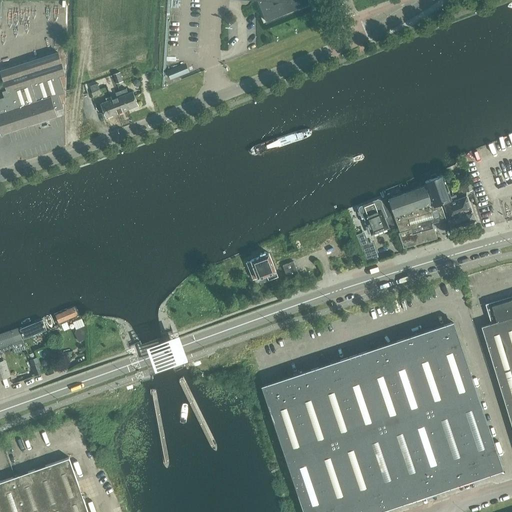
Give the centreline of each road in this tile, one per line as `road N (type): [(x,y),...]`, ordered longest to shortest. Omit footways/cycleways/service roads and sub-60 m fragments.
road 1 (primary): [(0,413),(511,238)]
road 2 (tertiary): [(0,175),(358,39)]
road 3 (unknown): [(214,0),(241,12),(242,40),(208,58),(188,47),(189,0)]
